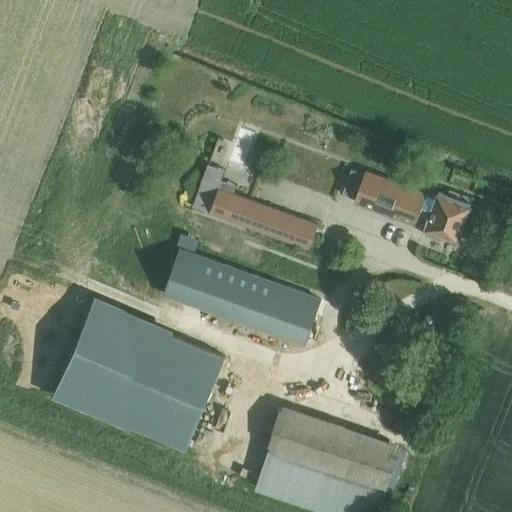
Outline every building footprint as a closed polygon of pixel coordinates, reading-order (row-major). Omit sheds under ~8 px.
[(244,121),(234,143),(246,149),(257,127),(244,121)] [(207,162),(192,205),(310,247),(319,222),(234,192),(237,184),(222,178),(225,169),(207,162)] [(366,171),(353,166),(343,192),(357,197),(355,202),(416,224),(420,214),(428,218),(423,232),(441,239),(444,232),(459,238),(472,203),(438,190),(436,196),(428,193),(429,191),(367,169),(366,171)] [(181,247),(164,294),(306,344),(323,298),(181,247)] [(93,293),(50,394),(129,428),(131,423),(146,430),(186,448),(227,354),(173,331),(174,328),(93,293)] [(267,455),(256,488),(330,511),(375,511),(397,446),(281,407),(268,443),(271,444),(267,455)]
